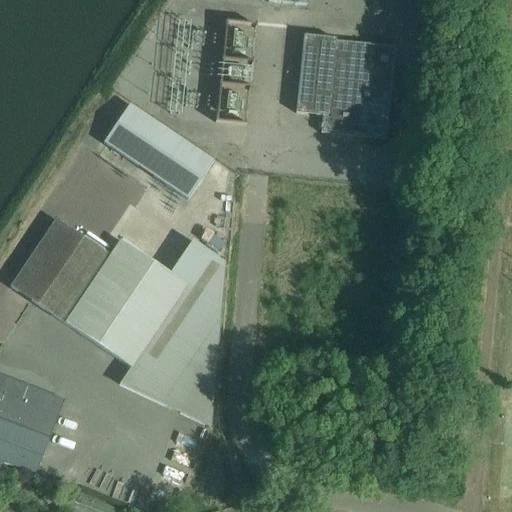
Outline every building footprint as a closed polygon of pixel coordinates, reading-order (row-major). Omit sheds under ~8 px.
[(253,81),(258,23),(231,21),(226,79),(253,81)] [(320,135),(385,142),(394,50),(335,44),(335,41),(303,38),(295,116),(322,118),(320,135)] [(129,107),(103,145),(188,202),(214,165),(129,107)] [(119,387),(210,429),(224,265),(192,243),(169,276),(120,243),(109,259),(55,223),(10,289),(130,370),(119,387)] [(0,463),(2,464),(35,477),(64,402),(0,377),(0,463)] [(123,511),(124,511),(74,492),(67,511),(69,511),(123,511)]
